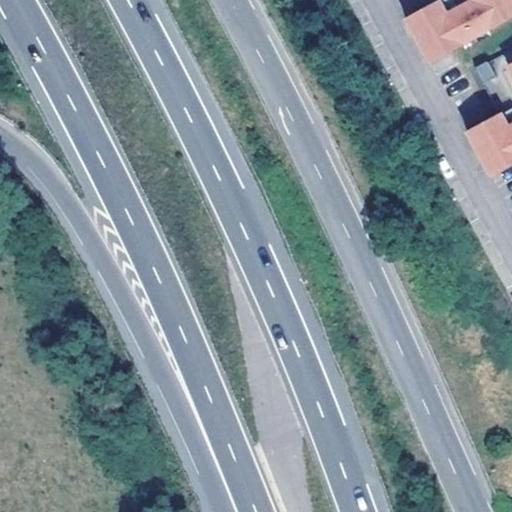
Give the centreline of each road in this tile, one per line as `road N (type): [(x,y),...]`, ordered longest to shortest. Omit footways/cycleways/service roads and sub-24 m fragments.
road 1 (motorway): [(471,511),(228,0)]
road 2 (motorway): [(13,0),(123,208),(249,511)]
road 3 (motorway): [(358,511),(260,264),(127,0)]
road 4 (motorway): [(0,130),(73,204),(148,337),(226,511)]
